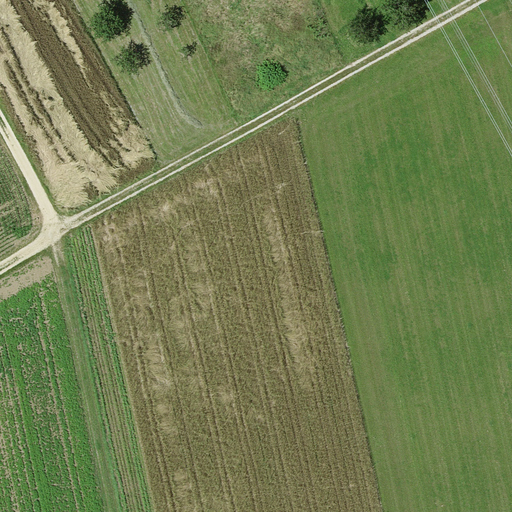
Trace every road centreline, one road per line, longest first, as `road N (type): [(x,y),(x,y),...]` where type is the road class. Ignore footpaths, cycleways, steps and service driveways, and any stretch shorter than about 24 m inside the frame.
road 1 (track): [(484,0),(0,271)]
road 2 (track): [(116,511),(58,235)]
road 3 (track): [(0,119),(58,235)]
